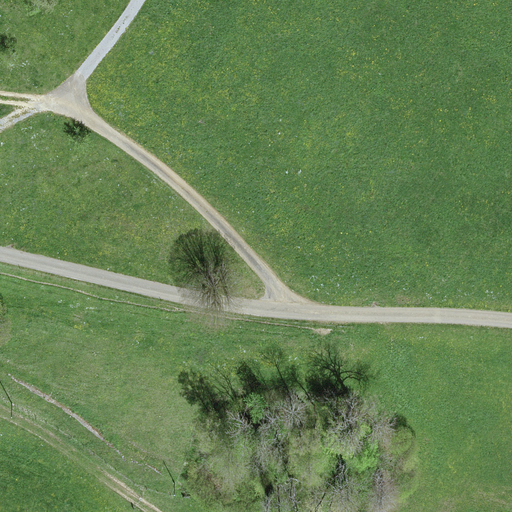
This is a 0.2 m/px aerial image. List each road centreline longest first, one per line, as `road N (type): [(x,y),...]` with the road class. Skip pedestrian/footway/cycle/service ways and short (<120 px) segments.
road 1 (unclassified): [(0,253),(278,310),(511,320)]
road 2 (track): [(278,310),(249,256),(174,184),(85,117),(54,103),(0,97)]
road 3 (track): [(149,511),(0,408)]
road 4 (track): [(54,103),(138,0)]
